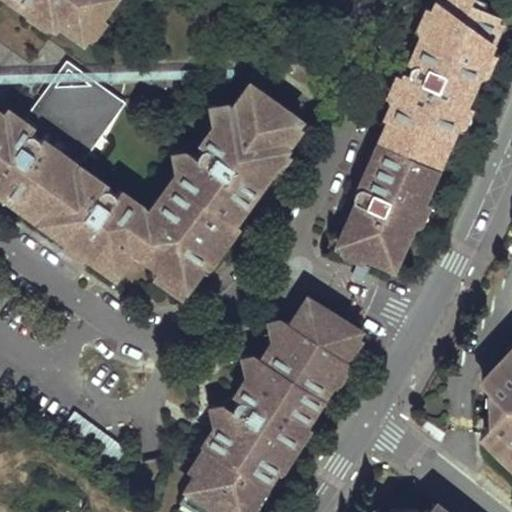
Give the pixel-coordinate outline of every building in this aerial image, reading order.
[(14,0),(29,10),(30,8),(54,25),(57,20),(83,39),(100,14),(110,0),(14,0)] [(366,255),(393,267),(410,228),(423,200),(424,196),(419,194),(430,170),(442,141),(448,143),(448,142),(453,131),(465,103),(476,78),(489,50),(490,47),(485,45),(496,21),(497,18),(473,7),(469,5),(471,0),(438,0),(436,6),(434,5),(432,9),(422,33),(409,61),(414,63),(407,70),(411,75),(404,90),(395,94),(385,115),(388,117),(364,173),(368,174),(350,213),(347,211),(344,210),(331,240),(342,244),(366,255)] [(415,30),(422,33),(432,9),(425,6),(415,30)] [(26,14),(50,31),(54,25),(30,8),(26,14)] [(89,43),(106,18),(100,14),(83,39),(89,43)] [(492,48),(503,24),(496,21),(485,45),(490,47),(492,48)] [(483,81),(495,53),(489,50),(476,78),(483,81)] [(395,94),(404,90),(411,75),(404,73),(395,94)] [(154,272),(181,292),(214,245),(233,219),(285,147),(280,144),(296,122),(299,118),(249,82),(231,108),(227,105),(216,107),(219,122),(215,123),(212,127),(200,143),(204,146),(199,150),(196,156),(191,152),(179,155),(181,169),(178,170),(175,174),(149,211),(119,189),(116,194),(113,190),(110,187),(105,186),(106,185),(75,163),(69,158),(74,152),(80,156),(118,103),(92,84),(90,88),(60,90),(53,85),(42,100),(43,101),(32,116),(41,123),(39,127),(34,123),(32,126),(8,109),(4,115),(0,111),(0,190),(16,202),(20,197),(68,233),(65,237),(114,273),(132,249),(136,243),(162,261),(157,267),(154,272)] [(216,107),(215,102),(208,103),(212,127),(215,123),(219,122),(216,107)] [(460,134),(472,106),(465,103),(453,131),(460,134)] [(302,126),(296,122),(280,144),(285,147),(287,148),(302,126)] [(437,173),(450,143),(448,142),(448,143),(442,141),(430,170),(437,173)] [(179,155),(178,149),(171,151),(175,174),(178,170),(181,169),(179,155)] [(74,152),(69,158),(75,163),(80,156),(74,152)] [(437,173),(430,170),(419,194),(424,196),(425,197),(437,173)] [(16,202),(17,203),(16,204),(64,239),(65,237),(68,233),(20,197),(16,202)] [(417,231),(429,203),(423,200),(410,228),(417,231)] [(214,245),(221,249),(239,224),(233,219),(214,245)] [(136,243),(132,249),(157,267),(162,261),(136,243)] [(339,251),(363,262),(366,255),(342,244),(339,251)] [(346,358),(342,355),(356,333),(358,329),(307,296),(290,323),(286,320),(275,322),(278,337),(275,338),(272,342),(262,358),(260,356),(248,359),(252,373),(248,374),(245,379),(235,394),(233,393),(225,406),(217,408),(220,426),(214,427),(213,428),(202,445),(205,447),(189,470),(195,473),(179,500),(198,511),(246,511),(289,447),(304,422),(346,358)] [(275,322),(273,318),(267,319),(272,342),(275,338),(278,337),(275,322)] [(362,337),(356,333),(342,355),(346,358),(348,359),(362,337)] [(248,359),(247,354),(240,355),(245,379),(248,374),(252,373),(248,359)] [(511,356),(485,385),(492,391),(499,398),(499,414),(492,421),(486,428),(511,452),(511,356)] [(487,416),(492,421),(499,414),(499,398),(492,391),(487,397),(487,416)] [(215,404),(208,405),(213,428),(214,427),(220,426),(217,408),(215,404)] [(311,427),(304,422),(289,447),(295,451),(311,427)]
